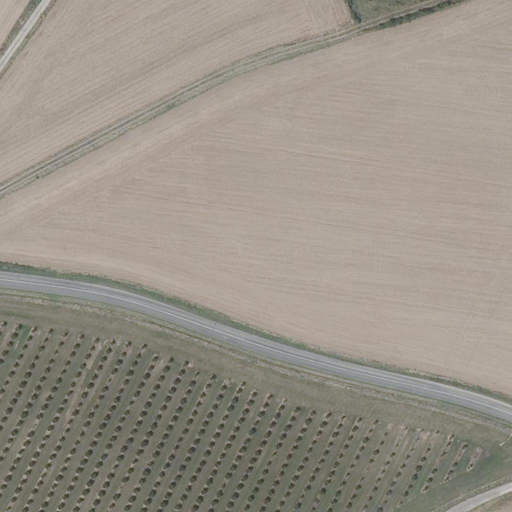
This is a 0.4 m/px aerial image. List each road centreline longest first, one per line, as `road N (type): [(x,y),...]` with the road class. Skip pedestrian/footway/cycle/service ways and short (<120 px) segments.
road 1 (tertiary): [(511,414),(108,296),(0,279)]
road 2 (track): [(456,0),(234,74),(0,197)]
